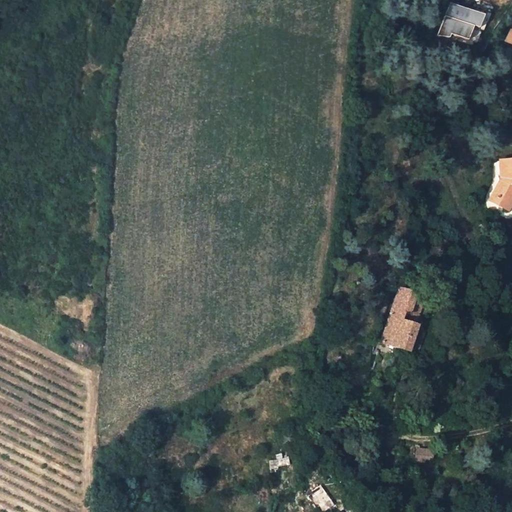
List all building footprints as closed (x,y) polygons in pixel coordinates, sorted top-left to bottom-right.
[(511,159),(499,160),(500,180),(493,192),(497,195),(493,202),(508,209),(511,201),(511,159)] [(489,200),(493,202),(497,195),(493,192),(489,200)] [(116,276),(116,265),(103,264),(102,277),(116,276)] [(398,288),(380,341),(408,351),(416,327),(414,326),(418,315),(417,314),(420,304),(417,303),(419,299),(415,297),(416,294),(407,291),(398,288)] [(425,462),(427,450),(427,449),(416,447),(414,461),(425,462)]
